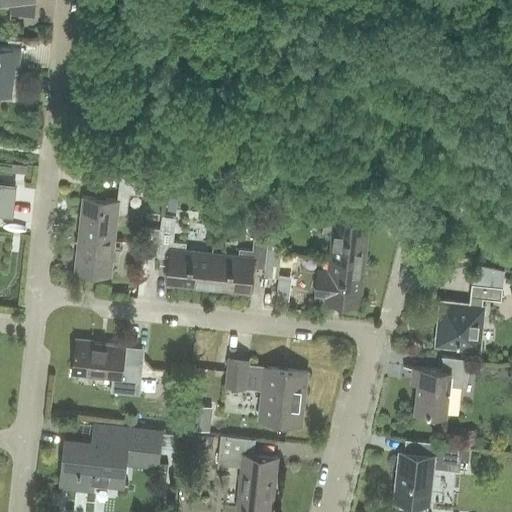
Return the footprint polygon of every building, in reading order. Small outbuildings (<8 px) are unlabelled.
[(15,67),(19,67),(21,49),(0,46),(0,94),(12,96),(15,67)] [(27,165),(12,164),(12,171),(26,173),(27,165)] [(82,195),(78,235),(115,239),(118,211),(127,212),(129,192),(149,194),(150,179),(121,176),(118,199),(82,195)] [(0,211),(13,212),(16,184),(0,182),(0,211)] [(176,210),(178,196),(169,195),(167,209),(176,210)] [(308,215),(325,217),(323,230),(330,231),(327,257),(368,262),(372,221),(344,218),(346,201),(310,198),(308,215)] [(174,241),(175,229),(176,217),(162,215),(161,228),(158,256),(171,257),(168,285),(209,289),(212,253),(186,250),(187,242),(174,241)] [(158,256),(161,228),(145,226),(142,254),(158,256)] [(121,249),(114,248),(115,239),(78,235),(74,271),(111,275),(113,259),(120,260),(121,249)] [(265,267),(267,247),(268,240),(254,238),(253,249),(240,248),(239,256),(212,253),(209,289),(249,294),(252,266),(265,267)] [(268,240),(267,247),(282,249),(282,241),(268,240)] [(282,249),(267,247),(265,267),(264,275),(279,276),(282,249)] [(363,302),(368,262),(327,257),(326,268),(318,267),(315,295),(323,296),(323,298),(363,302)] [(501,298),(503,286),(473,283),(470,305),(443,302),(438,342),(478,346),(484,297),(501,298)] [(289,300),(291,288),(278,287),(277,299),(289,300)] [(140,393),(143,365),(123,363),(125,345),(77,340),(73,372),(113,376),(111,390),(140,393)] [(467,386),(470,358),(444,355),(442,369),(419,366),(415,410),(447,414),(450,384),(467,386)] [(303,422),(309,371),(265,366),(265,367),(249,365),(249,359),(229,357),(226,383),(246,385),(247,375),(263,377),(259,417),(303,422)] [(189,430),(204,432),(208,406),(192,404),(189,430)] [(136,412),(129,412),(128,422),(135,422),(136,412)] [(163,431),(130,428),(95,424),(93,441),(66,438),(61,484),(93,487),(93,483),(125,486),(127,464),(159,467),(163,431)] [(222,434),(218,463),(242,466),(238,508),(272,511),(278,456),(254,453),(256,438),(222,434)] [(475,471),(477,453),(462,452),(463,444),(430,441),(428,456),(401,453),(396,496),(429,500),(433,467),(460,470),(475,471)]
